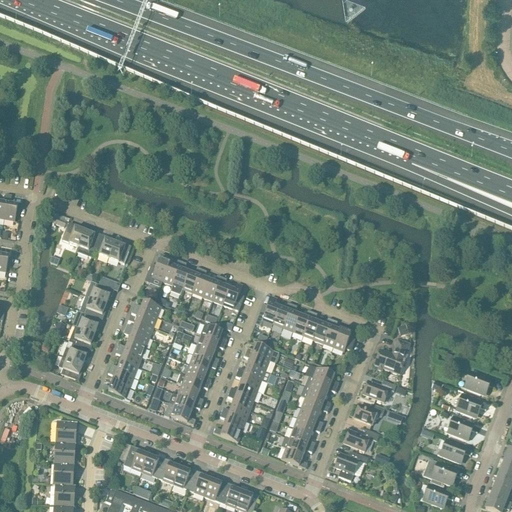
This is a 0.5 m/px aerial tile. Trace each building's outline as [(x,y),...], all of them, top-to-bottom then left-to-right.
[(5,204),(0,203),(0,220),(4,222),(7,205),(10,205),(11,201),(5,200),(5,204)] [(18,207),(10,205),(7,205),(4,222),(15,224),(18,207)] [(55,216),(52,224),(52,225),(64,229),(66,225),(57,222),(59,218),(55,216)] [(69,245),(79,249),(85,233),(70,227),(65,241),(70,243),(69,245)] [(79,249),(76,254),(92,260),(95,252),(100,239),(85,233),(79,249)] [(100,239),(95,252),(100,254),(99,257),(109,260),(115,244),(100,239)] [(125,248),(115,244),(109,260),(119,264),(124,266),(129,255),(123,253),(125,248)] [(0,255),(0,273),(6,274),(9,258),(0,255)] [(160,289),(162,284),(169,266),(164,264),(166,258),(161,256),(157,268),(151,266),(144,283),(160,289)] [(162,284),(172,288),(182,264),(177,262),(175,268),(169,266),(162,284)] [(182,264),(172,288),(170,293),(180,297),(183,292),(182,292),(189,274),(184,272),(186,266),(182,264)] [(182,292),(183,292),(192,296),(202,272),(197,270),(195,276),(189,274),(182,292)] [(192,296),(203,299),(209,282),(204,280),(207,273),(202,272),(192,296)] [(203,299),(213,303),(222,279),(217,278),(215,284),(209,282),(203,299)] [(222,279),(213,303),(223,307),(229,290),(224,288),(227,281),(222,279)] [(85,299),(106,307),(110,297),(112,297),(114,292),(91,283),(89,289),(88,290),(86,295),(86,297),(85,299)] [(235,292),(229,290),(223,307),(239,313),(244,299),(239,297),(243,287),(237,285),(235,292)] [(106,307),(85,299),(85,300),(83,301),(81,307),(82,308),(80,314),(84,315),(84,316),(91,318),(93,313),(102,316),(106,307)] [(273,327),(280,309),(275,307),(277,301),(272,299),(268,308),(263,306),(255,326),(261,328),(263,323),(273,327)] [(133,311),(157,320),(162,310),(144,303),(142,309),(135,306),(133,311)] [(283,331),(292,307),(288,305),(285,311),(280,309),(273,327),(283,331)] [(293,335),(300,317),(295,315),(297,308),(292,307),(283,331),(293,335)] [(136,323),(154,330),(157,320),(133,311),(132,316),(138,318),(136,323)] [(78,313),(72,328),(74,329),(75,329),(78,330),(78,331),(94,337),(98,327),(89,323),(91,318),(84,316),(84,315),(80,314),(78,313)] [(303,338),(312,314),(308,313),(305,319),(300,317),(293,335),(303,338)] [(313,342),(320,325),(315,323),(317,316),(312,314),(303,338),(313,342)] [(323,346),(332,322),(328,320),(325,327),(320,325),(313,342),(323,346)] [(337,324),(332,322),(323,346),(333,350),(340,332),(335,330),(337,324)] [(126,331),(150,340),(154,330),(136,323),(134,329),(127,326),(126,331)] [(201,337),(225,346),(227,342),(220,339),(223,333),(205,326),(201,337)] [(346,335),(340,332),(333,350),(344,354),(345,351),(351,353),(355,342),(350,340),(353,330),(348,328),(346,335)] [(74,329),(68,344),(71,345),(79,348),(81,343),(91,347),(94,337),(78,331),(78,330),(75,329),(74,329)] [(128,344),(146,350),(150,340),(126,331),(124,336),(130,338),(128,344)] [(225,346),(201,337),(197,347),(215,354),(217,348),(223,351),(225,346)] [(383,353),(377,368),(378,368),(377,369),(378,372),(381,373),(383,372),(383,370),(400,377),(404,366),(405,364),(405,361),(404,361),(407,354),(409,347),(398,342),(395,349),(392,356),(383,353)] [(118,351),(142,361),(146,350),(128,344),(126,349),(120,346),(118,351)] [(66,349),(62,359),(83,367),(85,362),(86,359),(88,359),(89,358),(90,353),(79,348),(71,345),(69,350),(66,349)] [(247,350),(245,354),(275,366),(277,364),(279,358),(279,355),(273,353),(256,346),(254,352),(247,350)] [(215,354),(197,347),(193,357),(217,366),(219,362),(212,359),(215,354)] [(120,364),(138,371),(142,361),(118,351),(116,356),(122,358),(120,364)] [(248,367),(271,376),(275,366),(245,354),(244,359),(250,361),(248,367)] [(217,366),(193,357),(189,367),(207,374),(209,369),(215,371),(217,366)] [(62,359),(59,369),(63,371),(61,376),(75,381),(77,376),(79,377),(83,367),(62,359)] [(110,371),(134,381),(138,371),(120,364),(118,369),(112,366),(110,371)] [(207,374),(189,367),(185,377),(209,387),(211,382),(205,379),(207,374)] [(237,375),(262,384),(267,386),(271,376),(248,367),(246,372),(239,370),(237,375)] [(309,367),(305,378),(308,379),(313,380),(337,390),(339,385),(332,382),(334,377),(317,370),(309,367)] [(112,384),(130,391),(134,381),(110,371),(108,376),(115,378),(112,384)] [(464,391),(485,398),(491,382),(471,374),(464,391)] [(240,387),(258,394),(262,384),(237,375),(236,379),(242,382),(240,387)] [(181,376),(177,386),(181,387),(199,394),(201,389),(207,391),(209,387),(185,377),(181,376)] [(308,379),(304,389),(309,390),(326,397),(329,392),(335,394),(337,390),(313,380),(308,379)] [(396,388),(383,383),(381,388),(368,383),(363,396),(383,404),(388,392),(394,394),(396,388)] [(130,391),(112,384),(110,389),(104,387),(102,392),(126,401),(130,391)] [(199,394),(181,387),(181,388),(177,397),(201,407),(203,402),(197,399),(199,394)] [(230,395),(254,404),(258,394),(240,387),(238,392),(232,390),(230,395)] [(304,389),(300,399),(305,401),(329,410),(331,405),(324,403),(326,397),(309,390),(304,389)] [(232,407),(250,414),(254,404),(230,395),(228,399),(234,402),(232,407)] [(173,396),(169,406),(191,414),(193,409),(200,411),(201,407),(177,397),(173,396)] [(462,396),(456,413),(476,421),(482,404),(462,396)] [(305,401),(301,411),(319,417),(321,412),(327,414),(329,410),(305,401)] [(169,406),(164,418),(169,420),(170,418),(193,427),(195,422),(189,420),(191,414),(169,406)] [(222,415),(246,424),(250,414),(232,407),(230,412),(224,410),(222,415)] [(373,407),(371,412),(359,407),(354,420),(372,427),(377,415),(382,417),(385,411),(373,407)] [(301,411),(297,421),(321,430),(323,425),(317,423),(319,417),(301,411)] [(224,427),(242,434),(246,424),(222,415),(220,419),(226,422),(224,427)] [(454,419),(447,435),(467,443),(474,426),(454,419)] [(297,421),(293,431),(311,438),(313,432),(319,435),(321,430),(297,421)] [(56,445),(75,446),(77,424),(57,423),(56,445)] [(242,434),(224,427),(222,433),(216,430),(214,435),(238,445),(242,434)] [(293,431),(289,441),(313,450),(315,445),(309,443),(311,438),(293,431)] [(379,437),(366,432),(364,438),(349,433),(344,446),(364,454),(369,441),(377,444),(379,437)] [(285,439),(281,449),(285,451),(303,458),(305,452),(311,455),(313,450),(289,441),(285,439)] [(438,455),(437,457),(440,459),(460,466),(467,450),(447,442),(442,453),(440,453),(438,455)] [(75,446),(56,445),(54,466),(74,467),(75,446)] [(124,468),(141,475),(148,457),(139,453),(140,451),(131,448),(124,468)] [(301,463),(303,458),(285,451),(281,461),(305,471),(307,465),(301,463)] [(360,478),(365,466),(367,467),(369,461),(354,455),(351,461),(340,456),(333,474),(334,474),(335,470),(342,472),(339,479),(351,484),(354,477),(359,479),(360,478)] [(141,475),(157,481),(165,461),(159,459),(158,461),(148,457),(141,475)] [(511,462),(505,460),(501,470),(511,474),(511,462)] [(173,487),(180,469),(170,465),(171,463),(165,461),(157,481),(173,487)] [(431,482),(430,484),(443,490),(444,488),(442,487),(442,485),(452,489),(458,472),(438,464),(438,465),(431,462),(430,465),(428,464),(423,479),(431,482)] [(73,487),(74,467),(54,466),(53,488),(55,488),(55,487),(73,488),(73,487)] [(188,493),(196,473),(190,471),(189,473),(180,469),(173,487),(188,493)] [(511,474),(501,470),(497,480),(511,486),(511,474)] [(204,499),(211,481),(202,478),(202,476),(196,473),(188,493),(204,499)] [(511,486),(497,480),(493,490),(509,496),(511,490),(511,486)] [(220,505),(227,485),(221,483),(221,485),(211,481),(204,499),(220,505)] [(235,511),(242,493),(233,490),(234,488),(227,485),(220,505),(235,511)] [(75,488),(73,487),(73,488),(55,487),(55,488),(54,508),(74,509),(75,488)] [(429,487),(423,503),(443,511),(449,494),(429,487)] [(493,490),(489,500),(510,509),(511,505),(506,503),(509,496),(493,490)] [(120,511),(123,506),(132,509),(136,500),(116,493),(115,495),(110,493),(106,504),(111,506),(108,511),(120,511)] [(242,493),(235,511),(238,511),(253,511),(259,498),(253,495),(252,497),(242,493)] [(153,511),(155,508),(136,500),(132,509),(131,511),(153,511)] [(509,511),(510,509),(489,500),(485,511),(488,511),(502,511),(503,510),(507,511),(509,511)]
